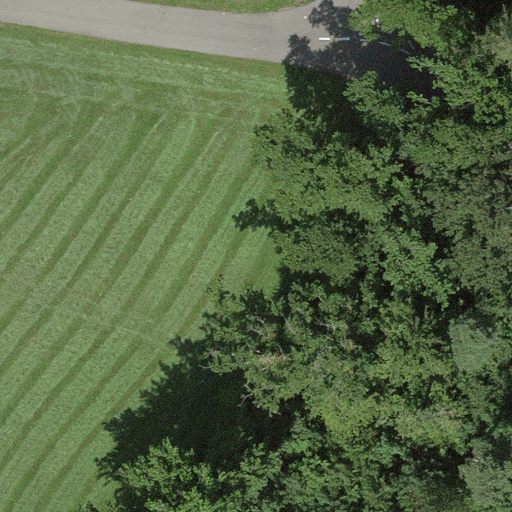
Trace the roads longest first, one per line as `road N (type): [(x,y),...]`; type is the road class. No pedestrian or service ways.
road 1 (residential): [(372,63),(0,3)]
road 2 (unclassified): [(511,120),(372,63)]
